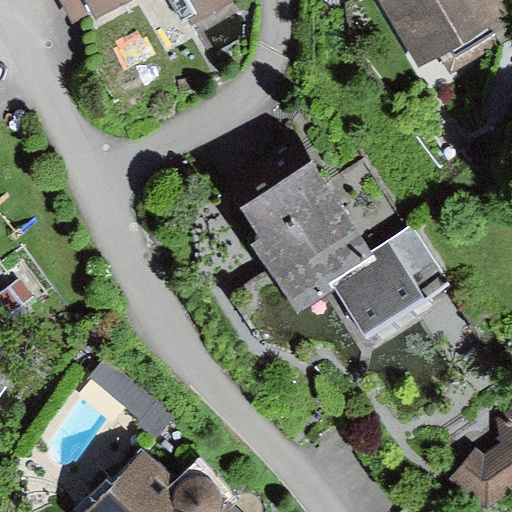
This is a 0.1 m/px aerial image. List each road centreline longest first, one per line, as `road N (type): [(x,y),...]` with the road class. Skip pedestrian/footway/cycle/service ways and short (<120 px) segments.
road 1 (residential): [(326,511),(174,344),(140,293),(91,176)]
road 2 (residential): [(91,176),(250,96),(276,32),(276,0)]
road 3 (residential): [(91,176),(3,0)]
